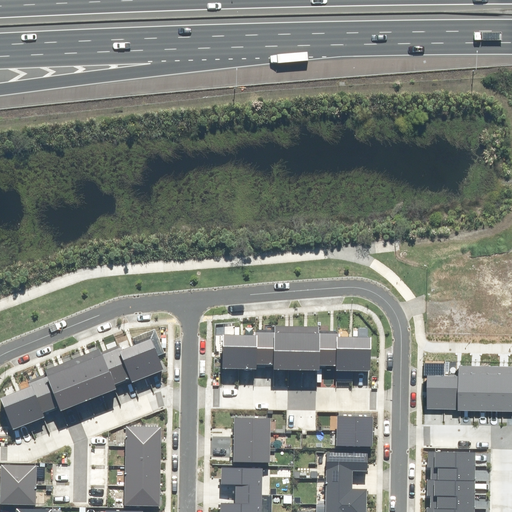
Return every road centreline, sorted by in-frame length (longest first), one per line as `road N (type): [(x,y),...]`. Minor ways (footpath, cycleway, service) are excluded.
road 1 (motorway): [(300,34),(148,71),(0,91)]
road 2 (residential): [(192,292),(375,287),(398,315),(397,396)]
road 3 (motorway): [(300,34),(0,45)]
road 4 (motorway): [(511,31),(300,34)]
road 5 (residential): [(189,394),(397,396)]
road 6 (residential): [(0,350),(120,301),(192,292)]
road 7 (motorway): [(0,6),(155,0)]
